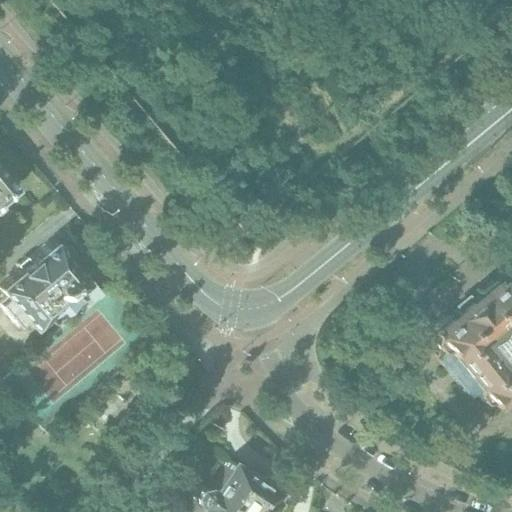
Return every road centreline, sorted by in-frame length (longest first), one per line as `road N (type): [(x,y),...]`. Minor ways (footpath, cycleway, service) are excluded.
road 1 (residential): [(265,304),(217,303),(191,283),(0,57)]
road 2 (residential): [(265,304),(307,280),(511,110)]
road 3 (residential): [(454,511),(334,447),(300,412),(277,378),(265,304)]
